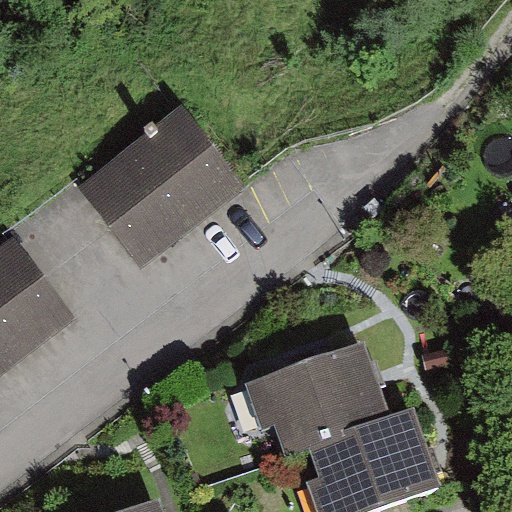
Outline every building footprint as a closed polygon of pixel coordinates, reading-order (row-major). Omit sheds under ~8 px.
[(169,107),(74,177),(129,247),(224,177),(169,107)] [(9,244),(0,251),(0,379),(71,323),(9,244)] [(345,336),(249,369),(273,443),(298,434),(369,408),(345,336)] [(369,408),(298,434),(324,509),(423,477),(395,399),(369,408)] [(85,511),(152,511),(146,491),(85,511)]
